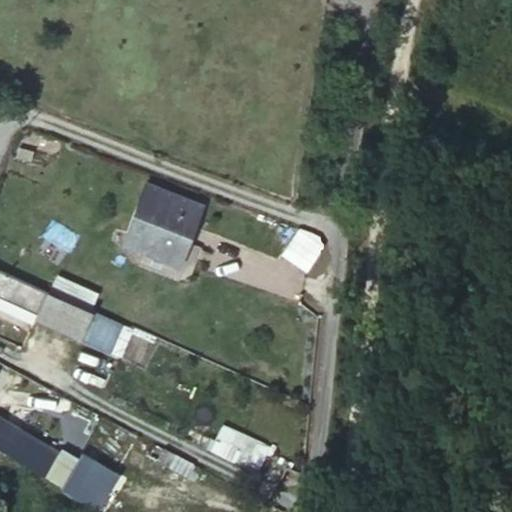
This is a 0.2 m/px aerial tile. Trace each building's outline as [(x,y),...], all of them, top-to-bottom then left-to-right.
[(0,166),(4,168),(23,128),(6,123),(0,140),(0,166)] [(180,266),(202,205),(143,183),(120,244),(180,266)] [(71,280),(62,296),(92,310),(100,293),(71,280)] [(75,305),(25,282),(17,301),(37,309),(33,318),(64,332),(75,305)] [(93,313),(75,305),(64,332),(82,340),(93,313)] [(120,324),(93,313),(82,340),(108,351),(120,324)] [(40,380),(65,393),(74,375),(49,362),(40,380)] [(214,412),(202,442),(235,456),(247,426),(214,412)] [(226,497),(232,484),(153,443),(147,456),(226,497)] [(24,467),(54,487),(62,476),(32,455),(24,467)]
